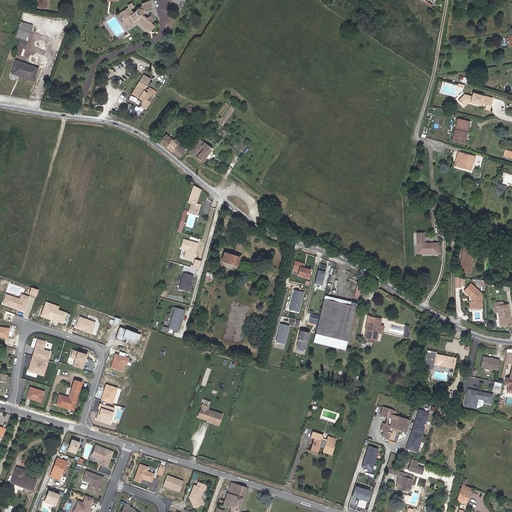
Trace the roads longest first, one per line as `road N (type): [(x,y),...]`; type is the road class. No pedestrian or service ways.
road 1 (residential): [(511,339),(481,336),(351,261),(279,235),(136,131),(0,106)]
road 2 (residential): [(334,511),(128,443)]
road 3 (residential): [(128,443),(0,405)]
